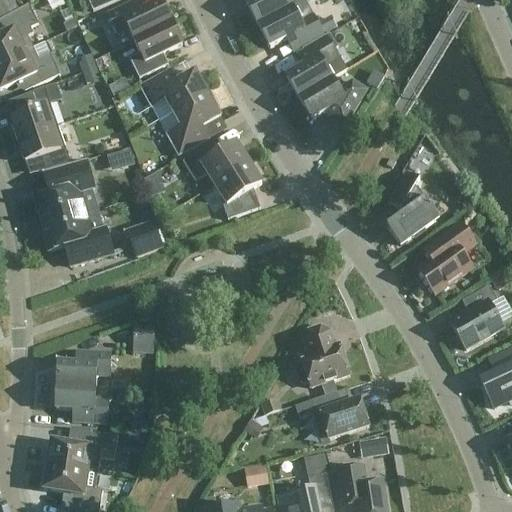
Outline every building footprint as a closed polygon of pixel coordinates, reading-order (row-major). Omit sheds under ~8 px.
[(0,0),(0,22),(18,13),(10,0),(0,0)] [(68,0),(55,0),(54,1),(61,12),(72,6),(68,0)] [(89,0),(87,1),(93,14),(121,2),(120,0),(89,0)] [(255,0),(246,5),(258,28),(292,10),(286,0),(255,0)] [(128,32),(134,44),(171,26),(161,4),(142,13),(136,3),(107,17),(117,37),(128,32)] [(0,38),(0,66),(25,54),(20,43),(33,36),(30,31),(38,27),(29,7),(18,13),(0,22),(0,35),(1,38),(0,38)] [(300,52),(302,51),(323,39),(312,17),(299,23),(292,10),(258,28),(270,51),(294,39),(300,52)] [(171,26),(134,44),(140,56),(129,61),(139,82),(168,67),(163,57),(182,47),(171,26)] [(286,79),(299,101),(331,81),(324,70),(339,62),(333,52),(338,50),(329,36),(302,52),(310,65),(286,79)] [(33,50),(25,54),(0,66),(0,93),(28,80),(32,91),(60,78),(49,56),(38,61),(33,50)] [(140,89),(159,124),(208,97),(195,74),(176,85),(169,73),(140,89)] [(331,81),(299,101),(312,122),(329,112),(334,120),(345,127),(344,128),(344,129),(367,93),(352,84),(338,92),(331,81)] [(9,119),(17,142),(57,128),(44,90),(12,103),(17,117),(9,119)] [(208,97),(159,124),(179,159),(208,143),(201,130),(220,120),(208,97)] [(57,128),(17,142),(25,165),(32,162),(36,175),(70,166),(57,128)] [(207,176),(214,188),(249,166),(236,146),(217,157),(210,147),(182,165),(195,184),(207,176)] [(34,200),(41,227),(87,214),(81,195),(94,191),(86,163),(43,175),(49,196),(34,200)] [(249,166),(214,188),(226,207),(223,209),(228,223),(260,211),(255,199),(251,200),(248,195),(261,186),(249,166)] [(415,191),(419,183),(406,176),(388,206),(401,214),(404,218),(387,231),(400,249),(413,240),(415,242),(426,234),(424,232),(439,221),(426,203),(425,203),(418,194),(415,191)] [(87,214),(41,227),(49,254),(65,250),(70,269),(113,257),(105,231),(93,235),(87,214)] [(127,234),(136,260),(163,251),(153,224),(127,234)] [(418,274),(435,297),(471,272),(461,257),(474,247),(460,227),(440,241),(448,252),(418,274)] [(461,304),(468,316),(450,326),(465,353),(503,331),(489,308),(497,303),(489,288),(461,304)] [(309,385),(311,391),(349,378),(339,347),(335,349),(330,334),(320,329),(308,333),(303,342),(308,357),(301,360),(303,365),(298,367),(295,372),(299,384),(304,387),(309,385)] [(134,348),(152,349),(153,332),(135,331),(134,348)] [(481,383),(494,411),(509,404),(511,408),(511,407),(511,352),(499,359),(505,372),(481,383)] [(58,366),(57,389),(95,391),(96,381),(99,379),(110,379),(111,356),(87,355),(86,367),(58,366)] [(95,391),(57,389),(55,412),(84,414),(83,426),(107,427),(108,404),(98,404),(95,401),(95,391)] [(319,414),(329,442),(369,429),(359,401),(341,407),(337,395),(309,404),(313,416),(319,414)] [(277,403),(262,408),(265,418),(281,413),(277,403)] [(48,464),(47,467),(97,475),(99,461),(114,463),(117,439),(90,436),(88,449),(51,443),(49,455),(46,454),(45,464),(48,464)] [(97,475),(47,467),(47,472),(44,472),(42,481),(45,481),(43,493),(72,497),(69,511),(99,511),(102,493),(95,492),(97,475)] [(337,473),(342,503),(356,500),(357,511),(385,511),(382,484),(366,487),(363,469),(337,473)] [(255,473),(255,489),(278,488),(277,472),(255,473)] [(278,500),(280,511),(328,511),(334,511),(326,477),(308,481),(310,493),(278,500)]
